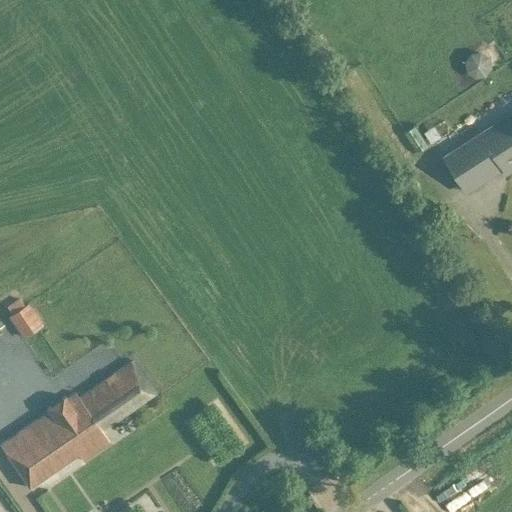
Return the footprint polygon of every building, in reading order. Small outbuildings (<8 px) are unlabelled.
[(479,66),(475,49),(454,54),(458,71),(479,66)] [(511,175),(511,114),(453,151),(480,195),(511,175)] [(393,131),(404,148),(414,142),(402,125),(393,131)] [(23,338),(44,324),(29,302),(24,305),(18,296),(6,304),(12,313),(8,316),(23,338)] [(47,409),(0,441),(0,443),(29,486),(78,452),(82,458),(109,441),(103,430),(155,392),(131,358),(77,395),(74,391),(47,409)]
